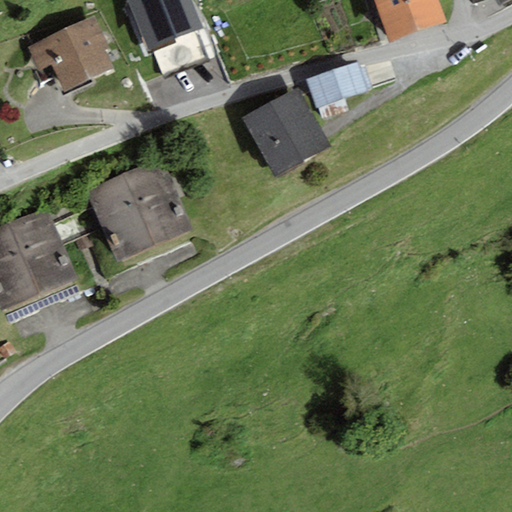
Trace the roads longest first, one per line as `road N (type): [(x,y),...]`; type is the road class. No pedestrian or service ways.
road 1 (tertiary): [(0,404),(78,349),(423,156),(511,90)]
road 2 (residential): [(0,182),(196,104),(471,31),(511,12)]
